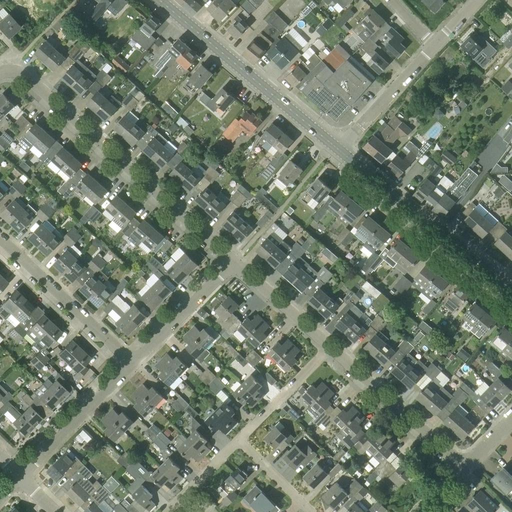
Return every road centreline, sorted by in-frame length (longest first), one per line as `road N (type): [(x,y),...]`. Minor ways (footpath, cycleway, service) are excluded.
road 1 (residential): [(234,264),(24,77),(7,73)]
road 2 (tertiary): [(343,148),(167,0)]
road 3 (residential): [(465,464),(329,340)]
road 4 (tertiary): [(480,267),(343,148)]
road 5 (residential): [(130,359),(0,236)]
road 6 (residential): [(23,473),(130,359)]
road 7 (residential): [(130,359),(234,264)]
road 8 (residential): [(343,148),(435,44)]
road 9 (residential): [(238,436),(329,340)]
road 10 (residential): [(329,340),(234,264)]
